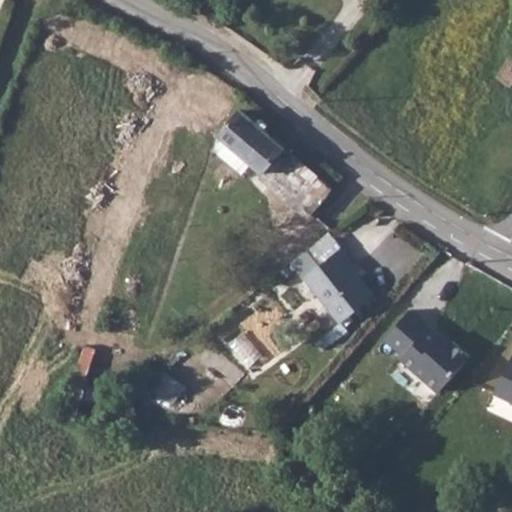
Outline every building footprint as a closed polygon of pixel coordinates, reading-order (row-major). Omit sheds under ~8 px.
[(497,77),(511,86),(511,83),(511,53),(497,77)] [(252,162),(313,213),(335,188),(241,109),(219,135),(221,138),(212,149),(242,174),(252,162)] [(309,295),(323,310),(343,290),(329,276),(309,295)] [(309,295),(295,309),(349,365),(380,335),(352,305),(355,303),(343,290),(323,310),(309,295)] [(468,358),(408,308),(380,341),(440,392),(468,358)] [(61,420),(77,421),(99,350),(85,345),(61,420)] [(511,405),(501,427),(511,432),(511,405)]
